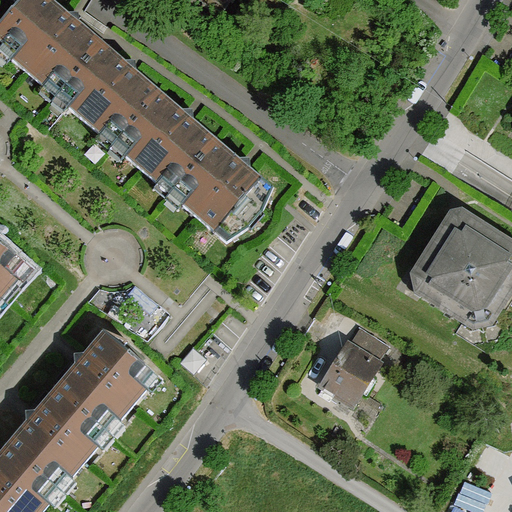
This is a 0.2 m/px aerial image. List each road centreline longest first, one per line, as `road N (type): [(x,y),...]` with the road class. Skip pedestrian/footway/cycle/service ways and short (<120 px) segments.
road 1 (residential): [(483,0),(227,403)]
road 2 (residential): [(397,511),(227,403)]
road 3 (residential): [(227,403),(141,511)]
